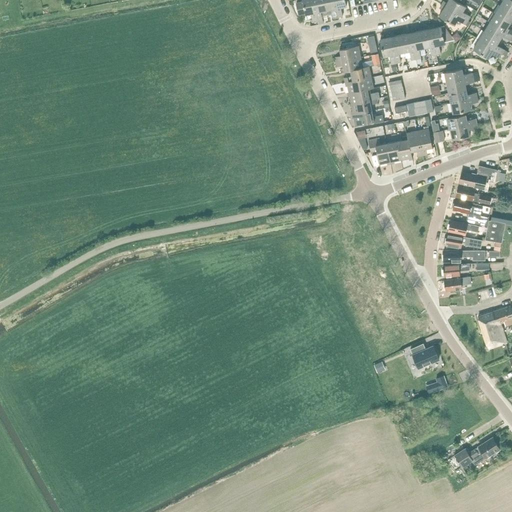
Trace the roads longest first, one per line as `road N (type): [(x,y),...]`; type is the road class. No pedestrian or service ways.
road 1 (unclassified): [(0,308),(109,241),(373,194)]
road 2 (tertiary): [(373,194),(297,41)]
road 3 (tertiary): [(511,416),(425,289)]
road 4 (residential): [(373,194),(511,146)]
road 5 (residential): [(297,41),(393,17),(418,0)]
